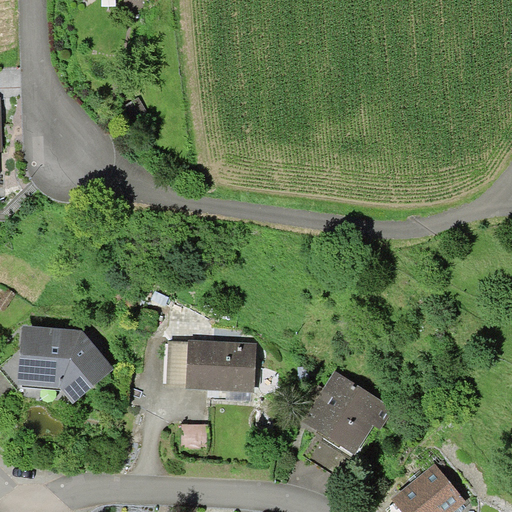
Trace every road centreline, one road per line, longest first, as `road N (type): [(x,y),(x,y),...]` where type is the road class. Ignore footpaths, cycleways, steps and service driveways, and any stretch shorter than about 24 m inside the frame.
road 1 (track): [(511,197),(381,230),(105,187)]
road 2 (residential): [(26,505),(91,491),(243,494),(310,511)]
road 3 (residential): [(105,187),(67,160),(44,130),(30,59),(30,0)]
road 4 (unknown): [(163,311),(156,492)]
